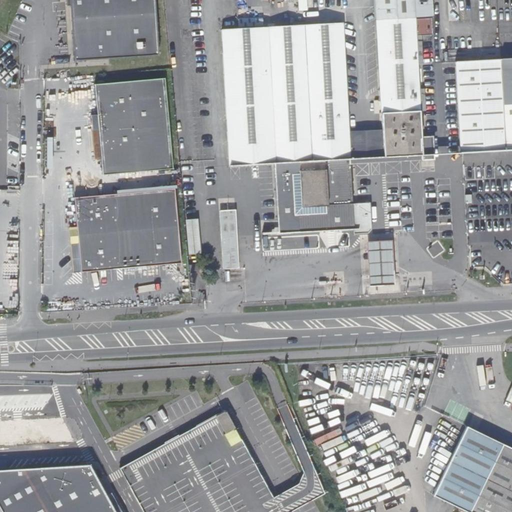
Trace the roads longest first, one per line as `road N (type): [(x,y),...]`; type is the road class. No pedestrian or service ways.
road 1 (secondary): [(0,359),(393,337)]
road 2 (secondary): [(511,306),(218,321)]
road 3 (secondary): [(218,321),(0,337)]
road 4 (secondary): [(218,321),(240,335),(393,337)]
